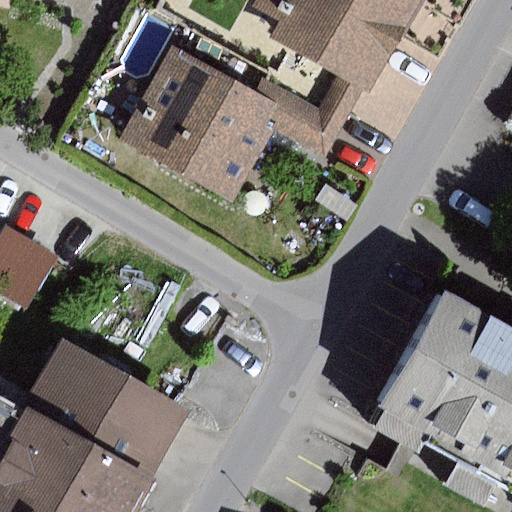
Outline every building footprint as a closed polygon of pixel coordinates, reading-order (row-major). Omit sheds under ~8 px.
[(291,50),(272,84),(345,126),(366,90),(371,93),(424,0),(257,0),(254,7),(282,23),(272,40),(291,50)] [(272,84),(265,95),(173,44),(119,141),(233,205),(276,128),(327,157),(345,126),(272,84)] [(511,113),(503,130),(511,134),(511,113)] [(10,229),(0,244),(0,297),(26,314),(60,259),(10,229)] [(511,334),(439,294),(375,409),(424,437),(417,449),(511,501),(511,334)] [(67,341),(27,411),(152,481),(191,412),(67,341)] [(152,481),(0,398),(0,511),(145,511),(160,485),(152,481)]
